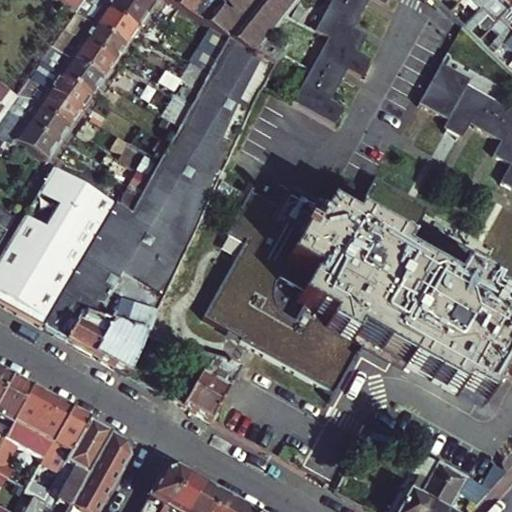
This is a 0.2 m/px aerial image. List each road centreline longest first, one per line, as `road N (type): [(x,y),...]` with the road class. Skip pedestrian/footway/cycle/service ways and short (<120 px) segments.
road 1 (residential): [(160,431),(0,341)]
road 2 (residential): [(300,511),(160,431)]
